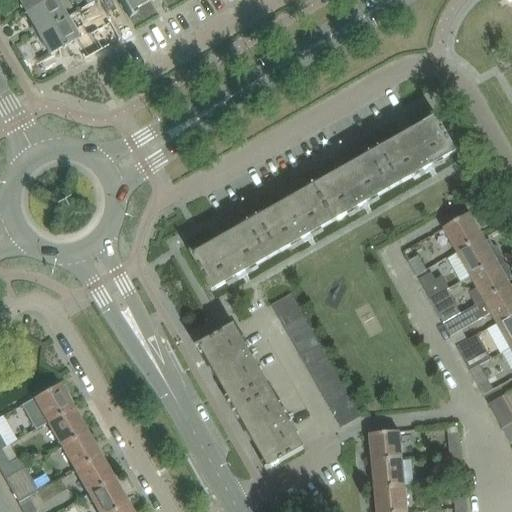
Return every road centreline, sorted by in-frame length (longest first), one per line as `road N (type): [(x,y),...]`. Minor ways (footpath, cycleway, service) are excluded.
road 1 (residential): [(511,168),(461,80),(438,65),(405,69),(190,191)]
road 2 (residential): [(0,321),(32,303),(54,312),(167,511)]
road 3 (secondary): [(194,122),(391,0)]
road 4 (tertiary): [(237,511),(138,336)]
road 5 (residential): [(144,72),(270,0)]
